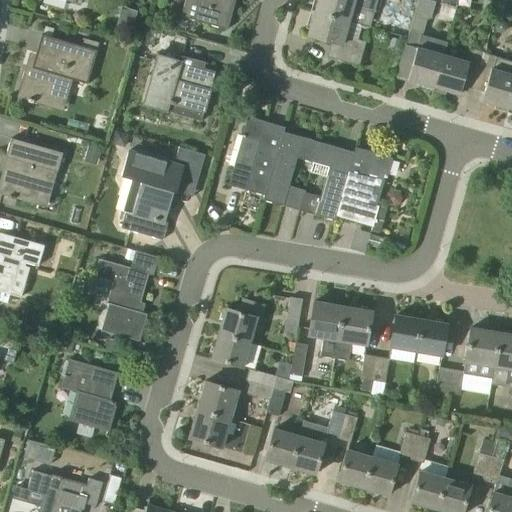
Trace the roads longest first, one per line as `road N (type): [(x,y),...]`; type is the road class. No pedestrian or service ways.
road 1 (residential): [(304,511),(164,470),(153,453),(150,431),(197,266),(232,246),(394,274),(411,268)]
road 2 (residential): [(458,140),(280,87),(265,74),(261,52),(275,0)]
road 3 (residential): [(411,268),(424,255),(458,140)]
